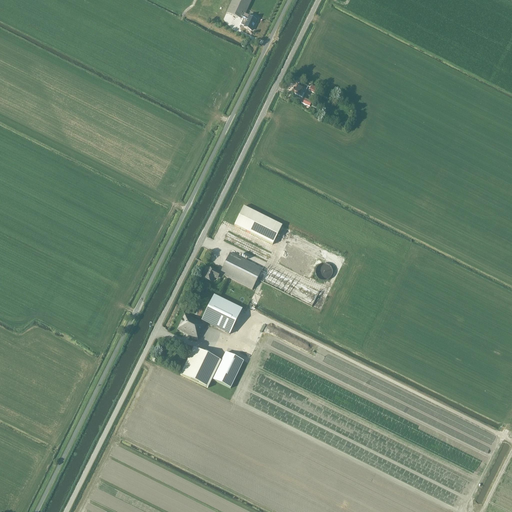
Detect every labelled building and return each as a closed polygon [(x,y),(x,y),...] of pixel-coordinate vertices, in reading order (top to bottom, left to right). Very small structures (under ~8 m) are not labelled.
[(231,0),(231,1),(226,13),(242,21),(245,14),(252,0),(251,0),(231,0)] [(242,21),(240,25),(242,26),(244,27),(243,27),(250,31),(255,20),(252,19),(253,16),(249,15),(249,16),(245,14),(242,21)] [(292,90),(292,91),(292,92),(292,93),(302,98),(308,87),(301,83),(299,86),(296,84),(294,89),(292,90)] [(311,86),(308,91),(315,94),(317,89),(311,86)] [(303,98),(301,103),(308,107),(311,102),(303,98)] [(243,207),(234,226),(272,245),(282,226),(243,207)] [(203,278),(211,282),(214,276),(218,278),(220,274),(252,290),(263,270),(230,253),(221,272),(217,270),(216,272),(209,268),(208,269),(207,268),(205,273),(206,273),(203,278)] [(184,315),(177,330),(184,334),(183,334),(185,335),(185,334),(197,340),(199,336),(200,336),(206,323),(229,335),(242,309),(214,296),(200,323),(184,315)] [(225,353),(221,362),(193,349),(180,376),(208,389),(212,380),(231,389),(244,362),(225,353)]
